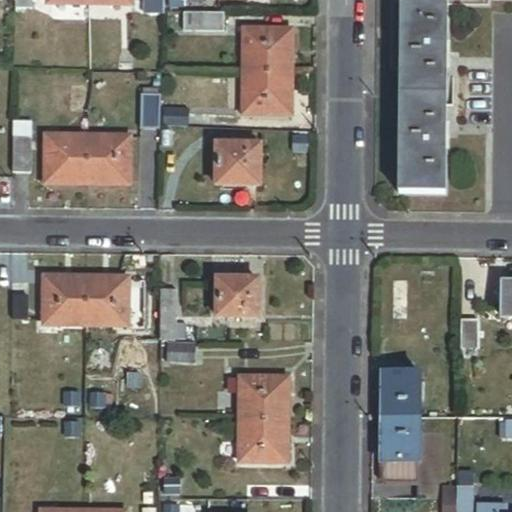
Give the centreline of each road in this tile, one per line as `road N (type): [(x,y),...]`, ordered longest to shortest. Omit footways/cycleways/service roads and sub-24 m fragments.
road 1 (residential): [(0,231),(343,235)]
road 2 (residential): [(340,511),(343,235)]
road 3 (residential): [(343,235),(346,0)]
road 4 (residential): [(343,235),(511,236)]
